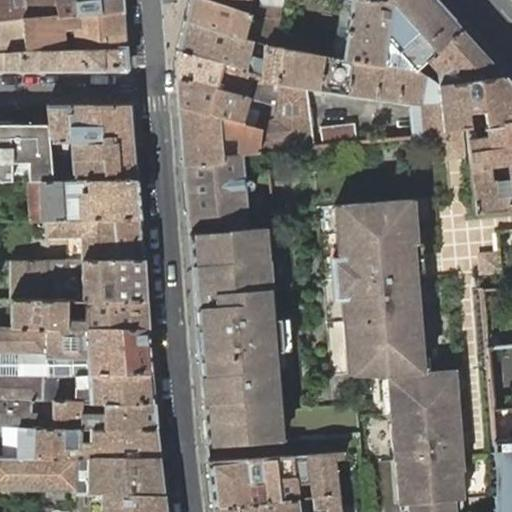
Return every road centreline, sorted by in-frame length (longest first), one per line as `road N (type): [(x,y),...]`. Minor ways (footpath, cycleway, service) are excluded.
road 1 (tertiary): [(152,87),(189,511)]
road 2 (tertiary): [(0,86),(152,87)]
